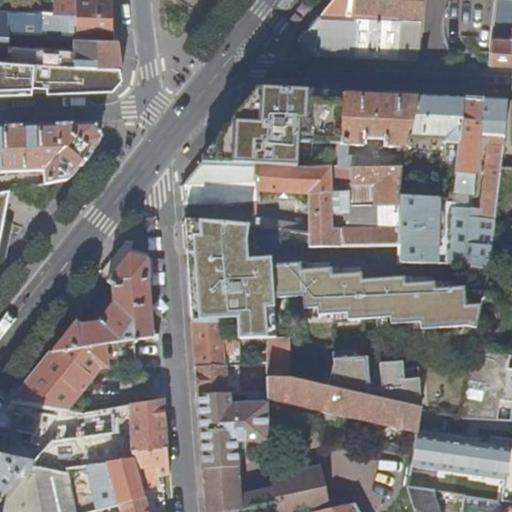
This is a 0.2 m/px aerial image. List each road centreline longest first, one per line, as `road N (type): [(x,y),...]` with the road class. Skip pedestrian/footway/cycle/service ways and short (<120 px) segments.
road 1 (residential): [(161,159),(187,511)]
road 2 (residential): [(233,69),(511,83)]
road 3 (residential): [(109,211),(0,347)]
road 4 (residential): [(144,102),(0,113)]
road 5 (residential): [(260,21),(166,121)]
